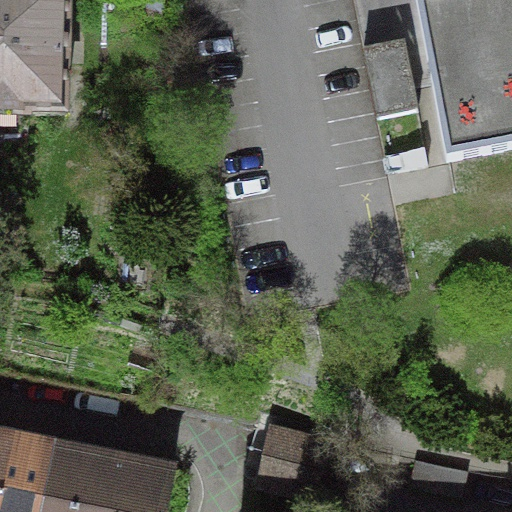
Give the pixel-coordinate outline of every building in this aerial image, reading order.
[(0,0),(0,116),(28,117),(28,115),(66,116),(68,0),(0,0)] [(511,0),(416,0),(446,163),(511,150),(511,0)] [(407,58),(368,64),(381,136),(420,129),(407,58)] [(272,430),(260,489),(289,495),(318,502),(330,443),(272,430)] [(38,511),(51,448),(49,447),(49,448),(14,441),(0,438),(0,511),(38,511)] [(53,448),(51,448),(38,511),(164,511),(171,477),(127,468),(128,463),(122,462),(122,463),(98,458),(53,449),(53,448)] [(416,462),(411,488),(437,494),(463,499),(468,473),(416,462)]
